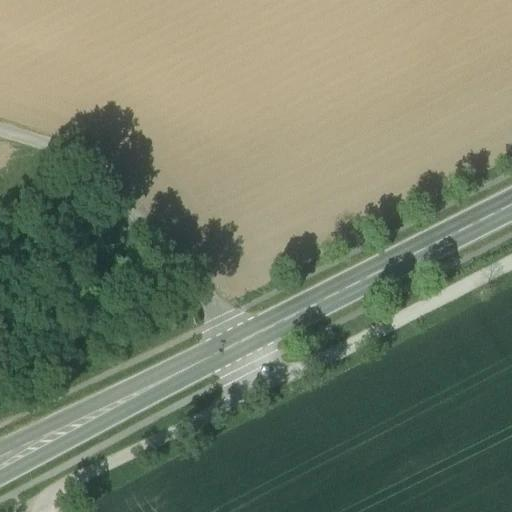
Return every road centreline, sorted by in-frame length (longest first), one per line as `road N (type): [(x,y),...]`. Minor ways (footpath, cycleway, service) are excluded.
road 1 (unclassified): [(0,137),(76,159),(242,343)]
road 2 (secondary): [(511,207),(242,343)]
road 3 (unclassified): [(22,511),(269,385)]
road 4 (secondary): [(242,343),(0,466)]
road 5 (unclassified): [(269,385),(511,264)]
